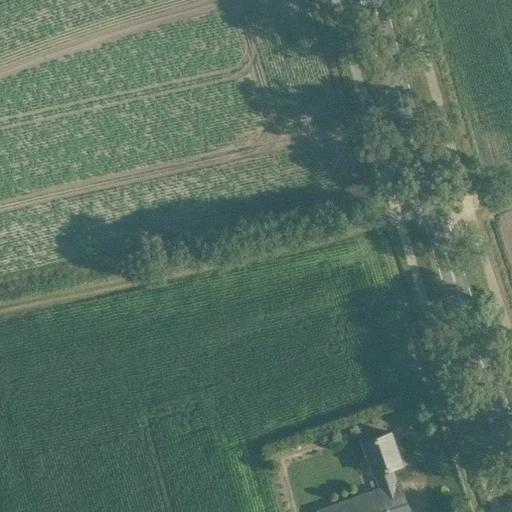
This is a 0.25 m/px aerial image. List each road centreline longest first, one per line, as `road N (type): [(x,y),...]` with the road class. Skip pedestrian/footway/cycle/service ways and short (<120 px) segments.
road 1 (track): [(0,310),(399,219)]
road 2 (secondary): [(511,444),(434,213)]
road 3 (secondary): [(434,213),(373,0)]
